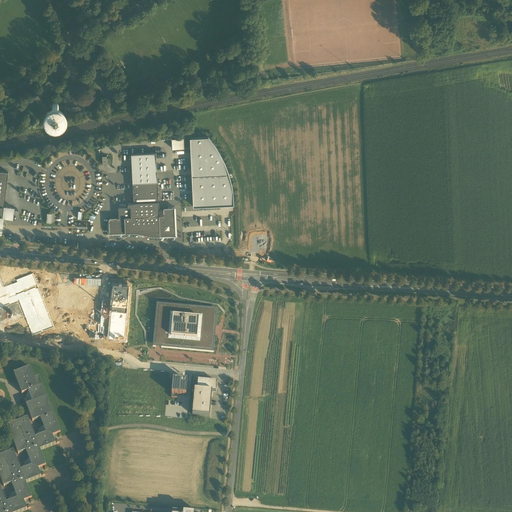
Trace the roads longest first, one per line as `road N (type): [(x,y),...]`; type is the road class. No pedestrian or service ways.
road 1 (secondary): [(250,275),(511,295)]
road 2 (track): [(511,283),(252,255)]
road 3 (secondary): [(0,249),(224,272)]
road 4 (unclassified): [(0,118),(38,95),(90,37),(149,0)]
road 5 (residential): [(241,373),(228,511)]
road 6 (track): [(247,306),(193,285),(123,281)]
